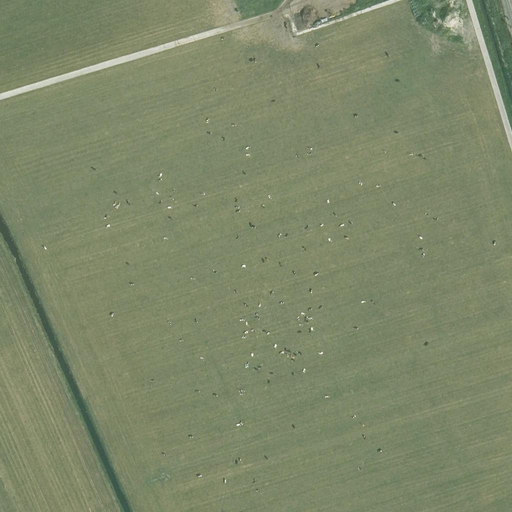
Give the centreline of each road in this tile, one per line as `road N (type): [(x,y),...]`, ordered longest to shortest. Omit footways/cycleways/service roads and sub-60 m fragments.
road 1 (track): [(0,97),(286,10)]
road 2 (track): [(286,10),(296,34),(396,0)]
